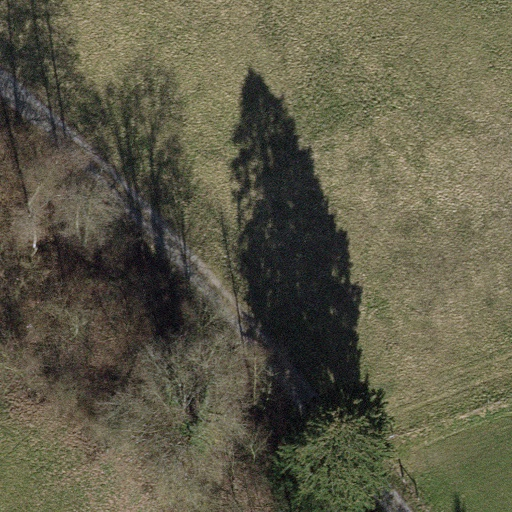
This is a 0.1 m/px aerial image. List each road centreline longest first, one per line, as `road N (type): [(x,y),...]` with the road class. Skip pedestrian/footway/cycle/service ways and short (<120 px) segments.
road 1 (track): [(0,78),(384,511)]
road 2 (track): [(511,378),(326,442)]
